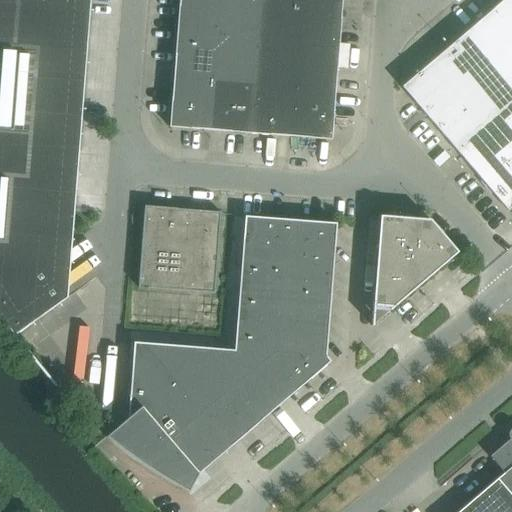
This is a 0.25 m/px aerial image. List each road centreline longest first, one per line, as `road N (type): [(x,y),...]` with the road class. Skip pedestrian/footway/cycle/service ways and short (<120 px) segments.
road 1 (unclassified): [(378,149),(361,173),(330,185),(122,170),(134,0)]
road 2 (unclassified): [(511,278),(249,511)]
road 3 (unclassified): [(358,511),(511,381)]
road 4 (unclassified): [(511,273),(378,149)]
road 5 (unclassified): [(378,149),(388,5)]
